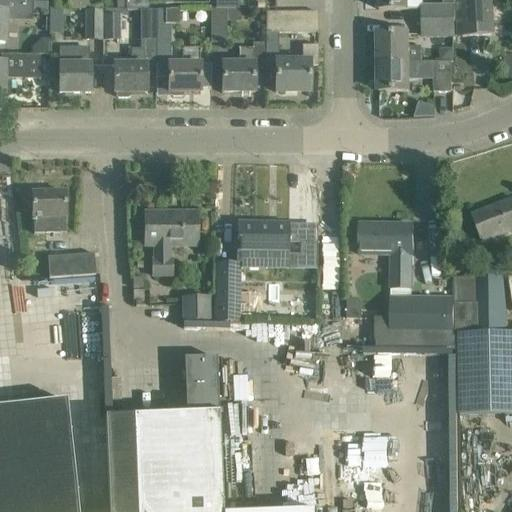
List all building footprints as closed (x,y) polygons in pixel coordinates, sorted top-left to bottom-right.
[(67,0),(68,9),(88,9),(87,0),(67,0)] [(126,0),(116,0),(117,9),(126,9),(126,0)] [(378,0),(379,11),(399,10),(406,10),(422,10),(422,5),(424,5),(424,0),(378,0)] [(457,37),(496,35),(493,0),(479,0),(457,1),(457,21),(457,37)] [(0,44),(4,44),(5,20),(32,21),(33,10),(49,11),(49,3),(33,2),(26,1),(6,1),(5,12),(0,12),(0,44)] [(422,10),(422,21),(457,21),(457,1),(444,1),(444,5),(424,5),(422,5),(422,10)] [(225,9),(209,10),(210,44),(226,44),(225,9)] [(63,22),(63,10),(49,10),(49,22),(63,22)] [(103,15),(103,41),(122,41),(122,17),(127,17),(127,10),(116,10),(105,10),(105,15),(103,15)] [(103,41),(103,15),(103,11),(86,11),(86,41),(103,41)] [(157,50),(156,62),(172,62),(172,25),(166,25),(166,11),(158,11),(158,37),(157,37),(157,50)] [(310,93),(310,67),(318,67),(318,46),(302,46),(302,62),(279,62),(279,34),(318,34),(318,13),(267,13),(267,44),(267,62),(272,62),(272,93),(310,93)] [(422,38),(457,38),(457,37),(457,21),(422,21),(422,38)] [(406,47),(406,34),(379,34),(379,62),(421,62),(421,47),(406,47)] [(254,63),(267,62),(267,44),(254,44),(254,50),(238,50),(238,65),(222,65),(222,93),(254,93),(254,63)] [(441,48),(440,62),(452,62),(453,62),(454,48),(441,48)] [(76,50),(59,50),(59,66),(59,74),(59,94),(90,94),(90,74),(90,67),(89,67),(89,50),(76,50)] [(146,94),(146,67),(156,67),(156,62),(157,50),(130,50),(131,66),(114,67),(114,94),(115,94),(115,97),(118,99),(129,99),(131,96),(131,94),(146,94)] [(172,62),(156,62),(156,67),(156,79),(168,79),(168,94),(171,94),(173,97),(182,97),(184,94),(200,94),(200,89),(211,89),(210,65),(200,65),(200,50),(186,51),(186,66),(172,66),(172,62)] [(39,81),(40,81),(41,57),(2,57),(1,64),(0,64),(0,96),(3,96),(4,80),(24,80),(24,81),(25,81),(25,80),(39,80),(39,81)] [(421,62),(379,62),(379,92),(409,92),(409,80),(433,80),(434,93),(452,93),(451,73),(452,62),(440,62),(426,62),(421,62)] [(65,193),(32,194),(33,220),(34,220),(34,235),(65,234),(65,218),(65,193)] [(511,201),(472,216),(479,235),(482,242),(511,230),(511,201)] [(155,246),(155,259),(153,258),(152,278),(174,278),(174,258),(172,258),(172,249),(169,249),(169,246),(197,246),(197,214),(145,214),(145,246),(155,246)] [(239,224),(238,254),(287,255),(287,225),(239,224)] [(359,226),(359,256),(392,256),(391,291),(410,291),(411,256),(413,256),(413,227),(359,226)] [(131,242),(131,250),(140,250),(140,242),(131,242)] [(95,276),(94,255),(48,258),(49,279),(95,276)] [(215,265),(215,320),(222,320),(222,323),(241,323),(241,266),(215,265)] [(459,336),(460,416),(511,415),(511,333),(505,333),(504,272),(473,272),(473,278),(453,278),(454,336),(459,336)] [(133,289),(143,289),(143,279),(133,279),(133,289)] [(76,300),(94,298),(93,288),(74,290),(76,300)] [(143,291),(133,291),(133,302),(143,301),(143,291)] [(183,298),(183,323),(209,322),(209,298),(183,298)] [(453,338),(453,300),(391,299),(391,319),(375,319),(374,349),(457,350),(457,337),(453,338)] [(188,414),(105,418),(109,511),(221,511),(216,358),(186,360),(188,414)] [(0,407),(0,511),(77,511),(65,401),(0,407)] [(279,479),(298,478),(297,437),(277,438),(279,479)]
